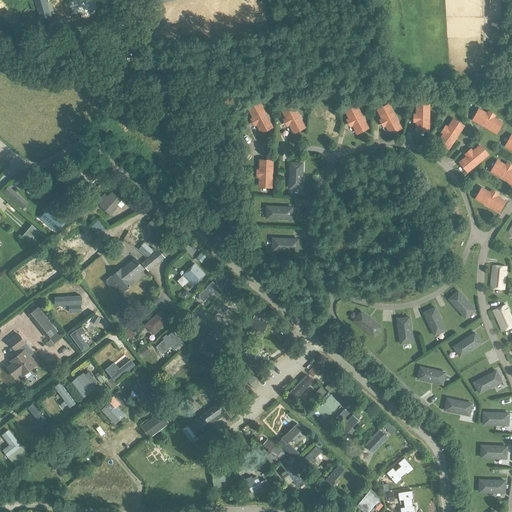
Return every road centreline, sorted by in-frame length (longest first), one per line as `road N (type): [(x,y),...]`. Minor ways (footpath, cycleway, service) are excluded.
road 1 (unclassified): [(445,511),(420,435),(101,149),(87,144),(28,167),(0,148)]
road 2 (unclassified): [(225,511),(47,506)]
